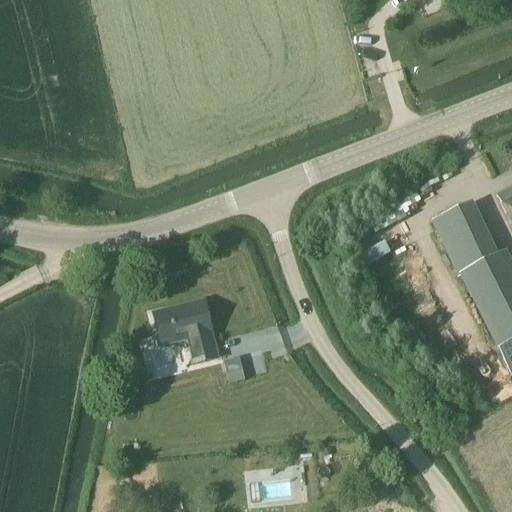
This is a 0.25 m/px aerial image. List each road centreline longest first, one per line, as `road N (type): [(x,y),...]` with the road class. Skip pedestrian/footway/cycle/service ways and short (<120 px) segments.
road 1 (unclassified): [(456,511),(311,327),(269,194)]
road 2 (tertiary): [(0,236),(64,249),(105,246),(269,194)]
road 3 (tertiary): [(269,194),(511,94)]
